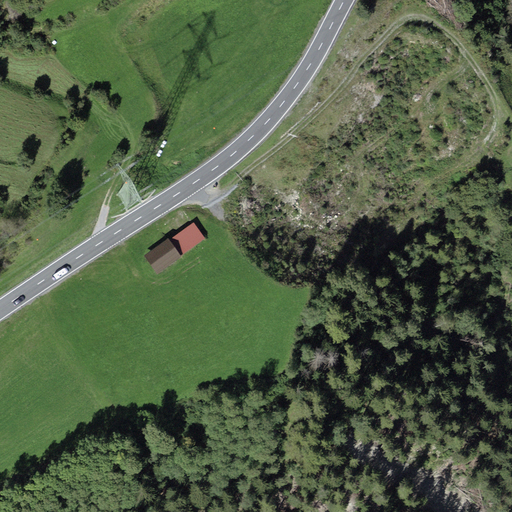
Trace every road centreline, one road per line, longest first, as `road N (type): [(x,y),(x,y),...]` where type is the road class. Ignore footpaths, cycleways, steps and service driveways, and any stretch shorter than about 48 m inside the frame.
road 1 (primary): [(344,0),(304,74),(240,147),(0,309)]
road 2 (track): [(194,182),(211,194),(225,189),(323,109),(387,34),(427,13),(443,20),(511,115)]
